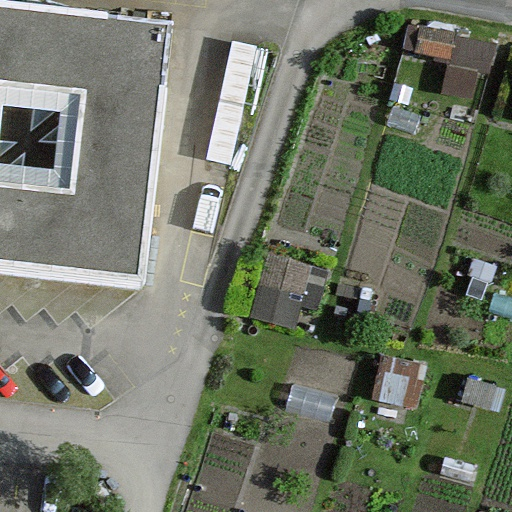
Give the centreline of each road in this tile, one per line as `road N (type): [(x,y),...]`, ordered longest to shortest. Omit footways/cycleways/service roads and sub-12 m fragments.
road 1 (track): [(354,0),(311,36),(146,511)]
road 2 (unclassified): [(0,433),(163,455)]
